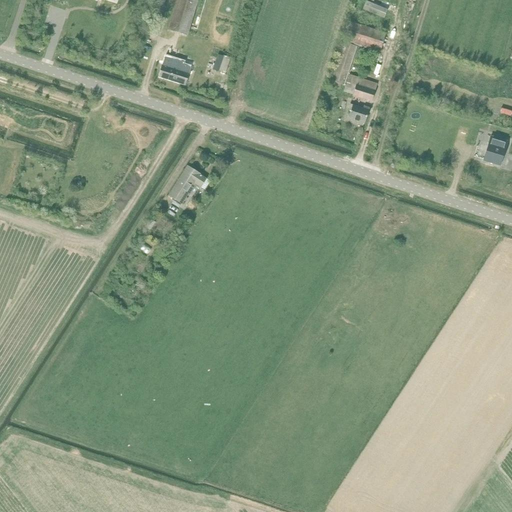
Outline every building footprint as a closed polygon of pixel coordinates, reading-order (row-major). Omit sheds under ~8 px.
[(155,0),(151,16),(162,19),(167,2),(160,0),(155,0)] [(176,0),(167,30),(187,36),(197,0),(176,0)] [(152,18),(147,33),(158,36),(162,21),(152,18)] [(379,53),(386,34),(350,22),(343,41),(379,53)] [(343,43),(331,81),(344,85),(357,47),(343,43)] [(214,46),(207,68),(225,74),(230,58),(224,56),(225,50),(214,46)] [(164,61),(159,78),(184,86),(190,70),(164,61)] [(349,74),(343,92),(352,95),(352,96),(371,103),(377,84),(349,74)] [(352,104),(347,118),(363,124),(368,109),(352,104)] [(507,142),(491,137),(483,161),(500,166),(507,142)] [(187,166),(168,196),(181,205),(191,190),(192,191),(196,186),(200,188),(205,191),(210,182),(206,179),(206,178),(187,166)] [(149,219),(144,228),(150,231),(155,222),(149,219)]
